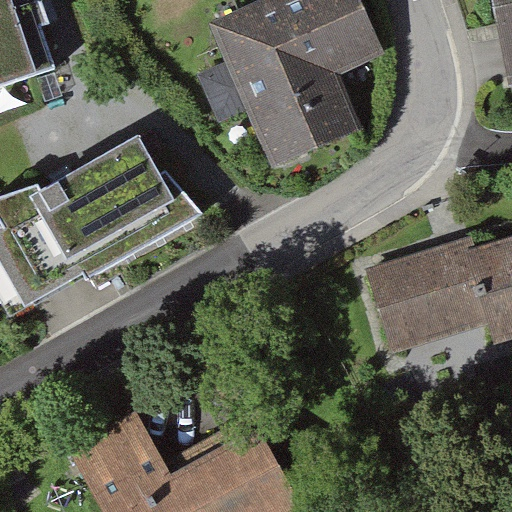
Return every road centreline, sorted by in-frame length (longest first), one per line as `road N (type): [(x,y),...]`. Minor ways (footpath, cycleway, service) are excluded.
road 1 (residential): [(419,136),(374,191),(0,397)]
road 2 (residential): [(410,0),(428,75),(419,136)]
